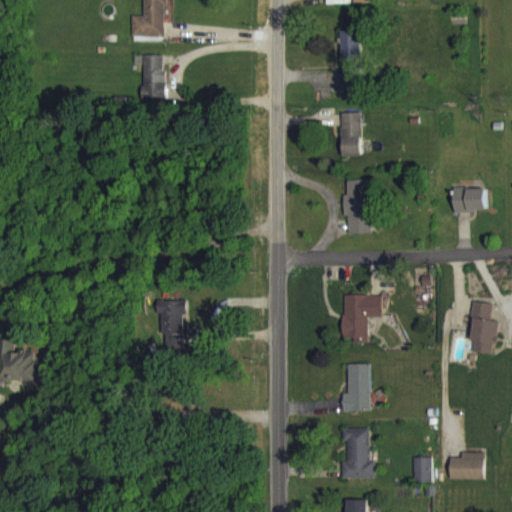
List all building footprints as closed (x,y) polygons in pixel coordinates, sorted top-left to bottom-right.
[(133,47),(166,47),(166,0),(144,0),(144,27),(133,26),(133,47)] [(349,0),(349,1),(354,1),(354,14),(371,14),(370,0),(349,0)] [(344,95),(363,95),(362,41),(342,42),(344,95)] [(167,67),(136,66),(136,75),(144,75),(144,109),(166,109),(167,67)] [(363,124),(342,124),(343,167),(363,167),(363,124)] [(348,191),(349,205),(345,205),(346,227),(349,227),(350,245),(373,244),(372,191),(348,191)] [(488,222),(487,198),(456,199),(456,223),(488,222)] [(345,306),(344,348),(355,349),(355,353),(369,354),(369,328),(384,328),(384,306),(345,306)] [(162,325),(163,361),(185,360),(184,327),(187,327),(187,311),(158,312),(159,325),(162,325)] [(496,366),(500,332),(492,331),(494,314),(477,312),(471,363),(496,366)] [(0,389),(35,391),(36,362),(15,361),(16,351),(0,350),(0,389)] [(349,375),(349,404),(344,404),(344,422),(372,422),(372,375),(349,375)] [(371,439),(344,439),(345,451),(348,451),(349,472),(343,472),(343,489),(378,489),(377,471),(372,471),(371,439)] [(486,490),(487,464),(463,463),(463,468),(452,468),(452,490),(486,490)] [(433,468),(414,469),(415,494),(433,494),(433,468)]
